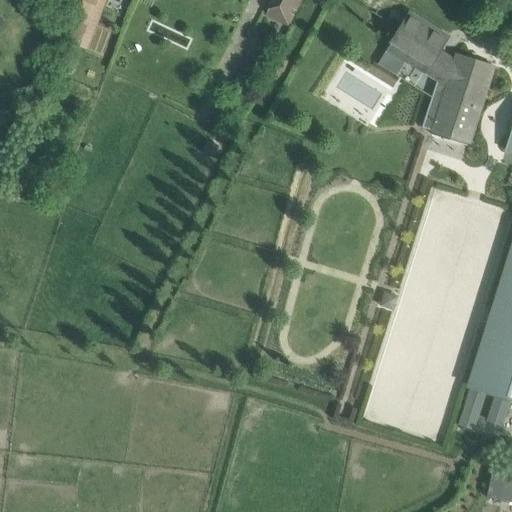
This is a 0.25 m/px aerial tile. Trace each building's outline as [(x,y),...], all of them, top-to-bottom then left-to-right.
[(88,49),(107,0),(82,0),(67,40),(88,49)] [(267,15),(288,26),(294,15),(290,13),(293,6),(297,8),(300,0),(272,0),(269,8),(270,9),(267,15)] [(469,143),(487,86),(494,67),(455,55),(454,60),(439,51),(447,37),(409,13),(398,30),(391,42),(386,51),(445,87),(431,131),(469,143)] [(69,122),(83,128),(85,123),(71,117),(69,122)] [(511,121),(502,148),(511,151),(511,121)] [(416,173),(459,187),(466,165),(423,151),(416,173)] [(511,233),(463,388),(511,403),(511,233)] [(511,478),(491,474),(486,498),(511,503),(511,478)]
